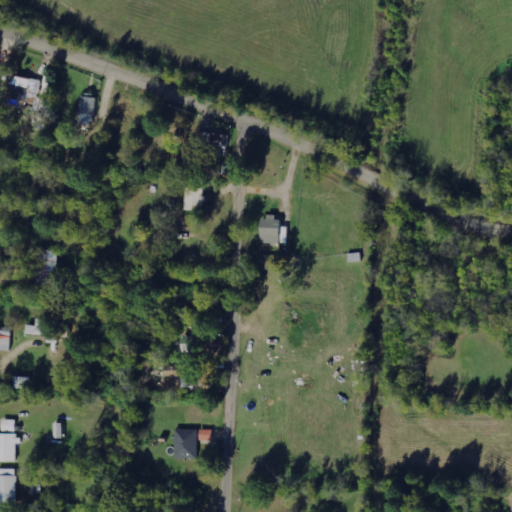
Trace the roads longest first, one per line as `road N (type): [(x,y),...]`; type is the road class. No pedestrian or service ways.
road 1 (residential): [(511,223),(432,199),(320,145),(0,22)]
road 2 (residential): [(230,511),(254,119)]
